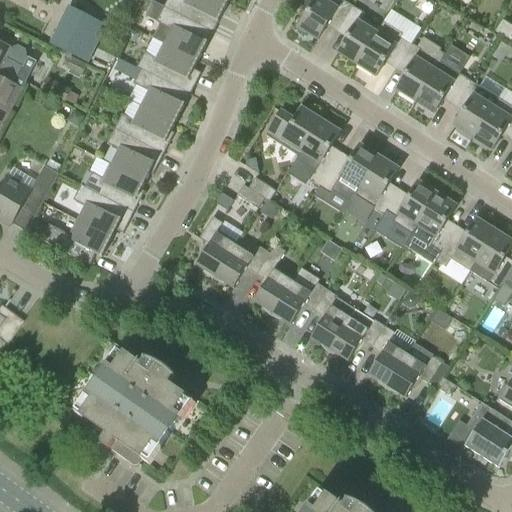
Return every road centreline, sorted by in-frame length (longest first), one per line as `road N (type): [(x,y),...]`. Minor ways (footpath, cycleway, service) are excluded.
road 1 (residential): [(511,205),(257,42)]
road 2 (residential): [(132,301),(184,212),(257,42)]
road 3 (residential): [(507,511),(306,388)]
road 4 (residential): [(306,388),(177,310),(132,301)]
road 5 (residential): [(223,511),(306,388)]
road 6 (residential): [(132,301),(59,293),(0,258)]
